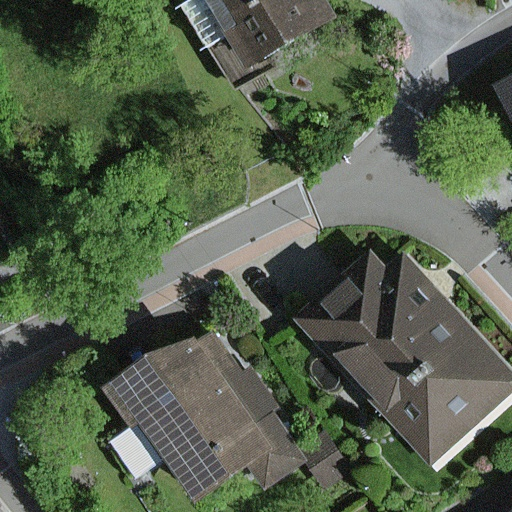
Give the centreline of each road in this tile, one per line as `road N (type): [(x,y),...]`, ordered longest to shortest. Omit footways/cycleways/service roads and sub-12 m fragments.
road 1 (residential): [(0,356),(303,204),(387,178)]
road 2 (residential): [(387,178),(410,108),(511,21)]
road 3 (residential): [(511,279),(387,178)]
